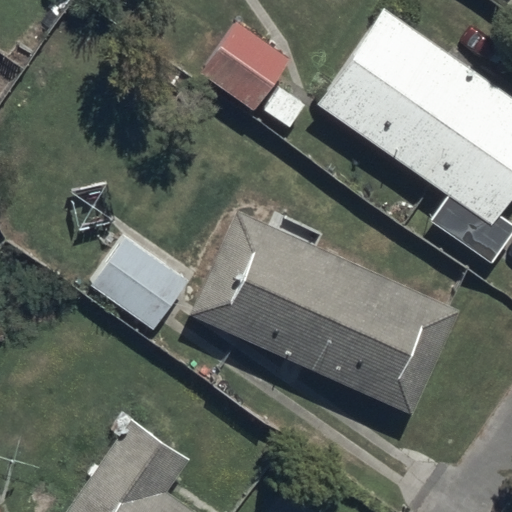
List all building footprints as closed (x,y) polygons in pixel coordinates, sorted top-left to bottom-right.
[(511,184),(511,100),(379,7),(311,103),(441,195),(424,220),(487,264),(511,228),(511,226),(492,213),(511,184)] [(231,22),(196,73),(249,109),(253,103),(288,127),(302,106),(270,83),(286,61),(231,22)] [(233,206),(186,313),(405,413),(453,309),(313,244),(319,231),(273,210),(268,223),(233,206)] [(182,279),(121,233),(85,283),(146,328),(182,279)] [(123,419),(58,511),(190,511),(159,490),(181,459),(123,419)]
